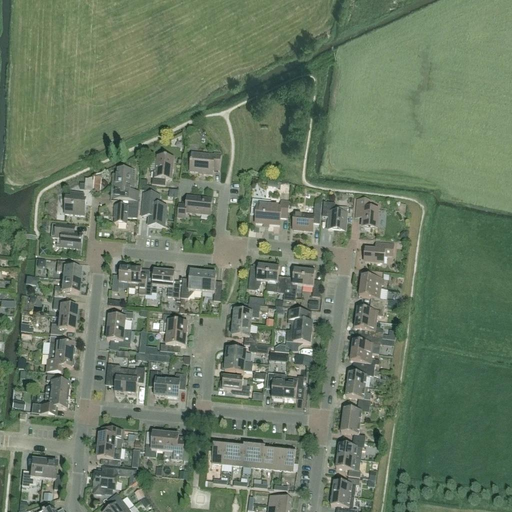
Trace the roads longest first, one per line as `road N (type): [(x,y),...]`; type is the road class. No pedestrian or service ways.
road 1 (residential): [(321,423),(345,254),(246,243),(224,255)]
road 2 (residential): [(97,248),(82,409)]
road 3 (residential): [(224,255),(97,248)]
road 4 (residential): [(202,415),(82,409)]
road 5 (residential): [(321,423),(202,415)]
